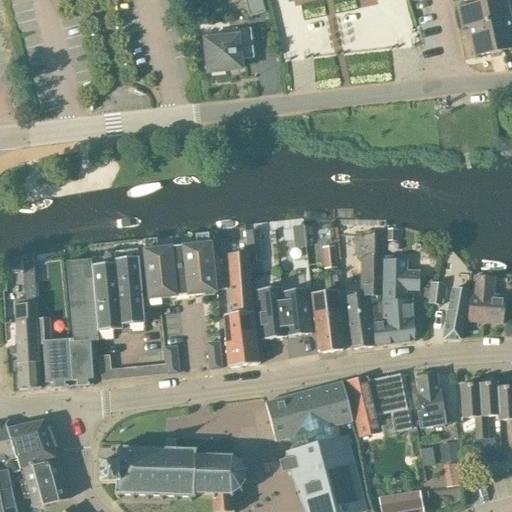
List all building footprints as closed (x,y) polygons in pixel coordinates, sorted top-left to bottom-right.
[(260,0),(243,0),(249,17),(264,13),(260,0)] [(476,0),(478,5),(458,9),(462,28),(468,27),(474,57),(511,48),(511,31),(505,0),(476,0)] [(204,41),(208,73),(240,69),(239,60),(253,58),(250,29),(219,33),(220,39),(204,41)] [(397,231),(387,231),(387,243),(397,243),(397,231)] [(363,235),(363,257),(360,257),(359,295),(343,298),(351,351),(374,348),(372,324),(382,322),(381,302),(383,262),(384,262),(384,256),(385,235),(363,235)] [(305,238),(294,239),(295,250),(306,249),(305,238)] [(248,243),(250,263),(262,262),(259,242),(248,243)] [(210,244),(144,251),(143,251),(148,301),(186,297),(216,294),(210,244)] [(334,268),(332,248),(323,249),(325,269),(334,268)] [(97,333),(127,330),(127,326),(144,325),(137,251),(104,253),(105,257),(90,259),(97,333)] [(223,317),(228,369),(260,365),(253,314),(252,315),(247,254),(227,255),(232,316),(223,317)] [(392,257),(384,256),(384,262),(383,262),(381,302),(382,322),(389,322),(390,346),(413,343),(411,301),(405,301),(405,291),(417,291),(418,273),(406,272),(406,263),(392,262),(392,257)] [(69,346),(71,388),(92,387),(89,343),(97,342),(90,261),(65,263),(72,342),(69,342),(69,346)] [(40,390),(34,305),(36,305),(34,271),(23,272),(24,300),(14,301),(20,392),(40,390)] [(502,325),(504,297),(492,296),(494,279),(474,278),(473,295),(470,295),(468,322),(502,325)] [(430,283),(427,304),(442,307),(446,286),(430,283)] [(282,294),(281,289),(256,292),(262,341),(286,338),(282,294)] [(449,305),(442,341),(460,341),(467,305),(468,293),(452,290),(449,305)] [(306,291),(282,294),(286,338),(311,335),(306,291)] [(337,294),(313,297),(319,355),(343,352),(337,294)] [(37,321),(38,345),(51,345),(49,320),(37,321)] [(389,322),(382,322),(372,324),(374,348),(390,346),(389,322)] [(221,369),(218,343),(206,344),(209,370),(221,369)] [(42,347),(45,390),(56,389),(58,391),(66,391),(68,389),(71,388),(69,346),(42,347)] [(163,349),(165,365),(166,375),(178,374),(175,348),(163,349)] [(99,358),(98,358),(98,359),(101,381),(100,381),(100,382),(102,382),(102,381),(115,380),(116,380),(116,379),(115,379),(115,372),(115,371),(114,371),(109,372),(107,358),(108,358),(107,357),(106,357),(99,358)] [(166,375),(165,365),(163,365),(163,366),(149,367),(147,367),(147,368),(133,369),(132,369),(132,370),(133,377),(133,378),(134,378),(148,376),(148,377),(150,377),(150,376),(164,375),(166,375)] [(411,431),(407,410),(399,374),(368,381),(367,377),(347,381),(359,438),(383,432),(379,416),(390,414),(394,435),(411,431)] [(417,380),(419,396),(422,412),(417,413),(419,428),(444,424),(439,393),(437,377),(417,380)] [(292,480),(304,511),(367,511),(348,436),(341,438),(338,426),(351,423),(351,421),(341,383),(265,404),(275,443),(289,439),(292,451),(285,453),(287,459),(279,461),(282,473),(290,471),(292,480)] [(488,440),(487,417),(498,416),(497,388),(497,383),(478,384),(482,441),(488,440)] [(475,441),(482,441),(478,384),(460,385),(462,418),(473,418),(475,441)] [(511,443),(511,386),(497,388),(498,416),(498,421),(509,420),(511,443)] [(16,461),(19,471),(21,471),(57,461),(43,423),(8,430),(16,461)] [(10,474),(19,471),(16,461),(8,430),(7,430),(6,425),(0,425),(0,465),(8,464),(10,474)] [(176,449),(176,448),(176,439),(165,439),(164,449),(176,449)] [(455,444),(439,446),(442,464),(458,462),(455,444)] [(178,448),(176,448),(176,449),(164,449),(164,447),(162,447),(162,449),(150,449),(150,447),(147,447),(147,448),(136,448),(136,446),(133,446),(133,448),(116,448),(116,463),(120,463),(119,485),(115,485),(114,496),(117,496),(117,499),(119,499),(119,497),(131,497),(131,499),(134,499),(134,497),(145,497),(145,500),(148,500),(148,498),(160,498),(160,500),(162,500),(162,498),(174,498),(174,501),(177,501),(177,499),(189,499),(189,502),(191,502),(191,499),(194,499),(194,495),(211,495),(211,511),(233,511),(234,494),(238,491),(241,493),(242,491),(240,489),(244,482),(247,484),(247,481),(244,481),(244,472),(247,472),(247,470),(244,470),(240,464),(243,462),(241,461),(239,462),(232,458),(232,454),(230,454),(230,457),(216,456),(216,453),(214,453),(214,456),(196,456),(196,450),(193,450),(193,448),(191,448),(191,450),(178,450),(178,448)] [(24,501),(29,500),(32,510),(67,500),(57,461),(21,471),(24,481),(19,482),(24,501)] [(120,463),(116,463),(116,464),(98,464),(98,485),(115,485),(119,485),(120,463)] [(8,464),(0,465),(0,511),(17,511),(10,474),(8,464)] [(456,465),(443,467),(446,489),(459,487),(456,465)] [(421,511),(420,500),(380,507),(381,511),(421,511)]
